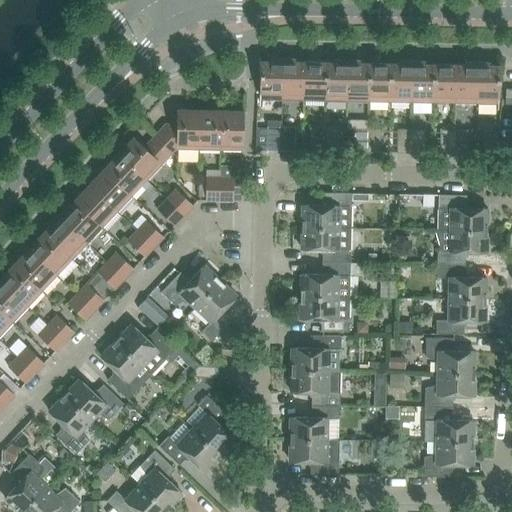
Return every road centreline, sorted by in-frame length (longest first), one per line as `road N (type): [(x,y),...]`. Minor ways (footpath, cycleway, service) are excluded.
road 1 (residential): [(0,438),(205,225),(256,225)]
road 2 (tertiary): [(183,21),(226,12),(511,17)]
road 3 (residential): [(256,225),(258,174),(511,174)]
road 4 (residential): [(246,502),(256,225)]
road 5 (residential): [(246,502),(504,505)]
road 6 (tertiary): [(0,200),(156,37),(183,21)]
road 7 (tertiary): [(150,0),(0,149)]
road 8 (residential): [(504,505),(511,383)]
